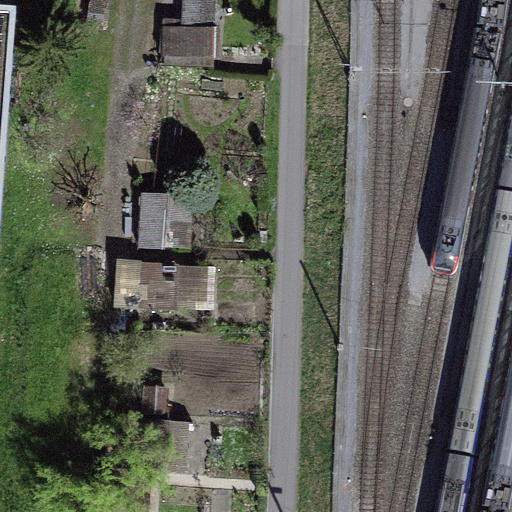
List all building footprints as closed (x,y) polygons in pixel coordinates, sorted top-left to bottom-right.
[(218,0),(183,0),(182,22),(217,24),(218,0)] [(0,381),(28,18),(0,15),(0,381)] [(220,31),(166,28),(165,55),(218,58),(220,31)] [(196,199),(144,194),(139,245),(192,250),(196,199)] [(208,265),(133,264),(132,310),(176,310),(176,301),(207,302),(208,265)] [(169,388),(142,387),(141,414),(168,415),(169,388)]
